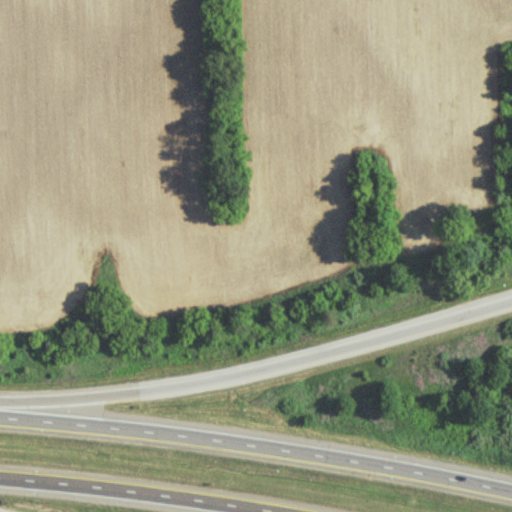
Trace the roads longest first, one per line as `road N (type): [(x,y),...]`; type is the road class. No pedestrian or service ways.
road 1 (motorway): [(511,300),(195,383),(0,402)]
road 2 (motorway): [(511,491),(267,447),(0,416)]
road 3 (motorway): [(0,478),(264,511)]
